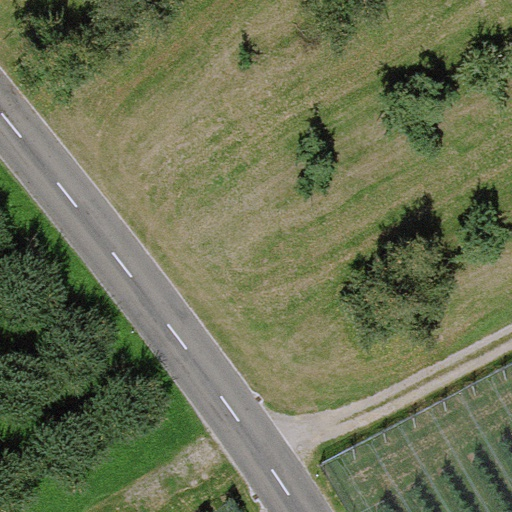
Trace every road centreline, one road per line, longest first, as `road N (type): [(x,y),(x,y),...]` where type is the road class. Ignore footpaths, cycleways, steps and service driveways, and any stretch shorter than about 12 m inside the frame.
road 1 (tertiary): [(0,116),(118,262),(297,511)]
road 2 (track): [(261,455),(358,422),(511,342)]
